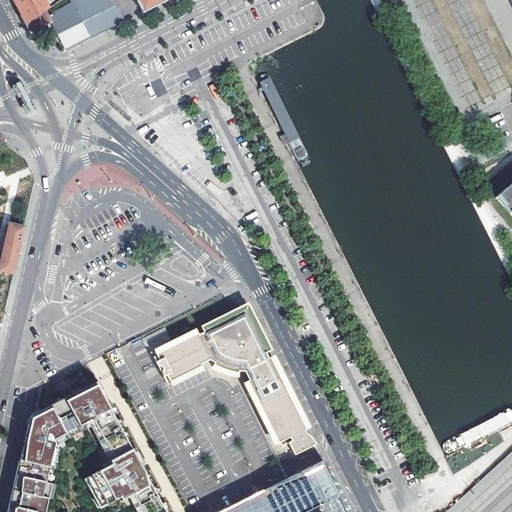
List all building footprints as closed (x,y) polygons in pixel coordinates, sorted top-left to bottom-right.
[(44,0),(13,0),(14,1),(19,11),(22,17),(26,24),(46,11),(49,9),(45,1),(44,0)] [(49,9),(59,3),(57,0),(47,0),(45,1),(49,9)] [(48,17),(52,22),(60,38),(66,51),(125,21),(110,0),(79,0),(81,2),(75,6),(74,4),(48,17)] [(135,0),(142,13),(167,0),(135,0)] [(52,22),(48,17),(46,11),(26,24),(28,29),(31,34),(52,22)] [(22,83),(13,88),(16,92),(20,101),(29,118),(38,114),(29,97),(24,88),(22,83)] [(511,182),(498,194),(506,204),(503,206),(509,213),(511,211),(511,182)] [(498,194),(495,197),(503,206),(506,204),(498,194)] [(0,270),(13,274),(24,223),(10,220),(2,256),(0,264),(0,270)] [(271,354),(256,324),(250,312),(246,305),(196,330),(198,333),(218,323),(235,315),(249,319),(267,355),(271,354)] [(274,445),(277,443),(285,439),(287,443),(294,455),(315,444),(310,435),(310,434),(309,434),(309,433),(308,433),(307,433),(306,433),(303,430),(307,428),(302,418),(298,417),(291,403),(293,399),(271,354),(267,355),(249,319),(235,315),(218,323),(198,333),(196,330),(154,351),(156,355),(152,357),(154,361),(165,383),(169,381),(171,384),(202,368),(201,365),(209,361),(213,363),(211,367),(214,370),(216,371),(220,374),(224,377),(227,379),(232,381),(238,384),(239,380),(245,381),(250,388),(246,390),(274,445)] [(99,380),(89,385),(91,388),(98,385),(140,464),(143,463),(99,380)] [(89,385),(31,415),(8,511),(46,511),(49,498),(53,483),(52,483),(47,482),(57,448),(58,445),(56,442),(95,421),(116,461),(112,463),(104,467),(106,470),(91,478),(107,507),(122,500),(123,503),(131,499),(135,496),(143,511),(165,511),(147,478),(140,464),(98,385),(91,388),(89,385)] [(298,417),(302,418),(293,399),(291,403),(298,417)] [(95,421),(56,442),(58,445),(58,447),(93,428),(112,463),(116,461),(95,421)] [(280,447),(287,443),(285,439),(277,443),(280,447)] [(57,448),(47,482),(52,483),(61,450),(57,448)] [(218,511),(301,511),(317,504),(321,511),(349,511),(324,460),(218,511)] [(169,511),(150,476),(147,478),(165,511),(169,511)] [(91,478),(86,481),(102,510),(107,507),(91,478)] [(143,511),(135,496),(131,499),(137,511),(143,511)]
